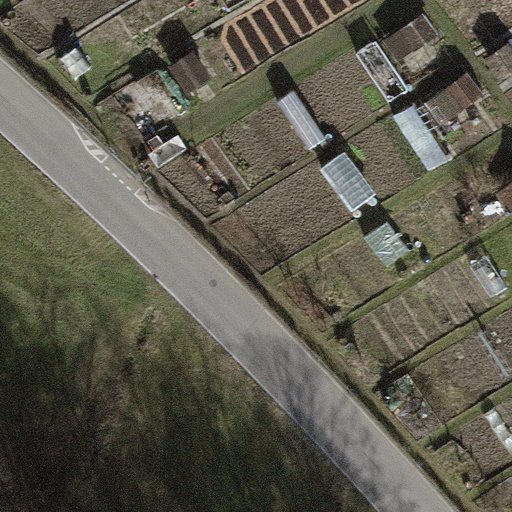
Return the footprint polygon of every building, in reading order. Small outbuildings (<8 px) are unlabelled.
[(360,6),(355,0),(318,0),(284,19),(297,41),(360,6)] [(445,59),(422,21),(388,41),(411,79),(445,59)] [(511,79),(511,45),(490,58),(505,84),(511,79)] [(197,50),(169,68),(185,93),(213,76),(197,50)] [(104,90),(64,57),(54,70),(94,102),(104,90)] [(192,111),(163,66),(119,95),(148,140),(192,111)] [(485,97),(470,73),(429,97),(444,122),(485,97)] [(428,171),(450,157),(419,110),(398,124),(428,171)] [(511,148),(486,164),(511,207),(511,148)]
